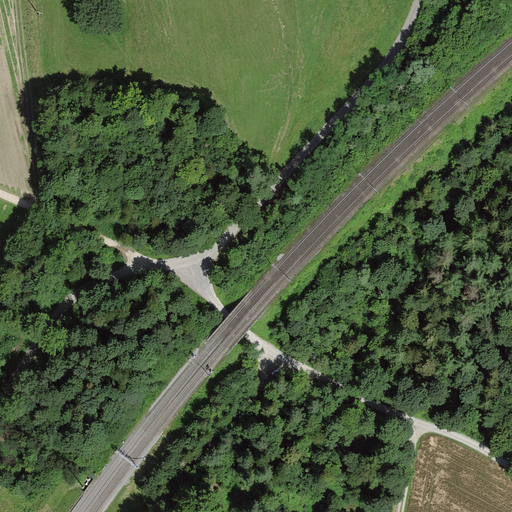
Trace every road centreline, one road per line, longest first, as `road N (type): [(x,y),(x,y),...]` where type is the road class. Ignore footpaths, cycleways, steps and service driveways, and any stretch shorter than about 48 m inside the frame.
road 1 (track): [(419,0),(394,54),(215,251),(186,265)]
road 2 (track): [(417,425),(270,349),(209,298),(186,265)]
road 3 (unclassified): [(0,406),(61,311),(91,289),(154,266)]
road 4 (track): [(186,265),(154,266),(0,195)]
road 5 (track): [(270,349),(262,380),(155,511)]
